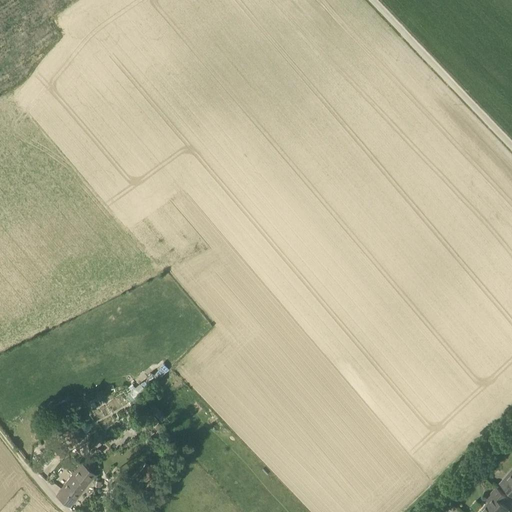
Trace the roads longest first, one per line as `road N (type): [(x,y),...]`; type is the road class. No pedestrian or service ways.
road 1 (unclassified): [(511,151),(372,0)]
road 2 (track): [(511,422),(416,511)]
